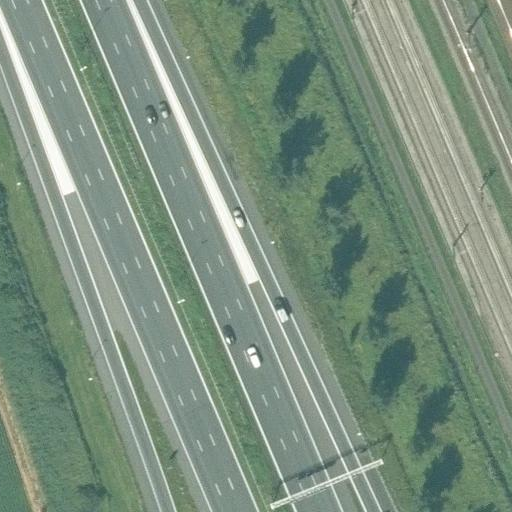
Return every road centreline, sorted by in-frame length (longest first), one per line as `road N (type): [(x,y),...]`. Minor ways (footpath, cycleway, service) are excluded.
road 1 (motorway): [(374,511),(252,247),(116,0)]
road 2 (motorway): [(15,0),(232,511)]
road 3 (motorway): [(314,511),(103,0)]
road 4 (motorway): [(6,0),(167,511)]
